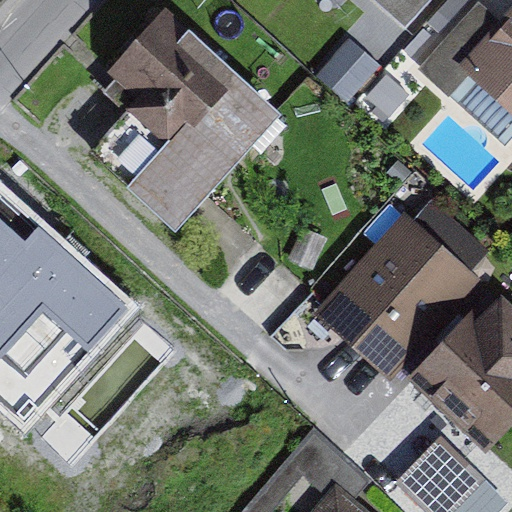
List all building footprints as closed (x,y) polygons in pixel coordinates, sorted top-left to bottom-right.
[(511,24),(472,70),(511,105),(511,24)] [(204,34),(102,151),(197,233),(299,116),(204,34)] [(511,451),(511,299),(414,216),(329,314),(503,462),(511,451)] [(54,270),(0,223),(0,386),(26,409),(92,333),(38,288),(54,270)] [(377,511),(345,485),(321,511),(377,511)]
